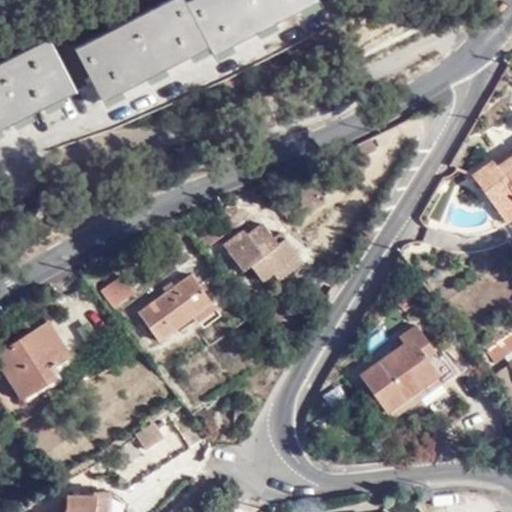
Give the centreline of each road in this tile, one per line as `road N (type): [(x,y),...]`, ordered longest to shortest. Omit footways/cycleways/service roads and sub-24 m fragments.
road 1 (residential): [(511,477),(470,470),(338,483),(310,474),(288,449),(296,393),(467,107),(473,55)]
road 2 (tertiary): [(0,302),(473,55)]
